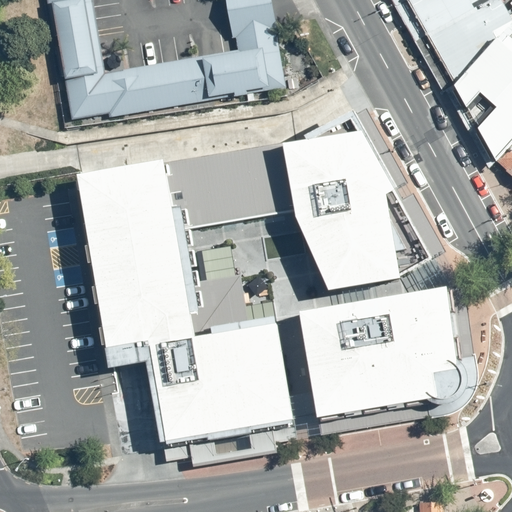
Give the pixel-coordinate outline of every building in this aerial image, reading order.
[(65,80),(72,123),(286,88),(271,0),(227,0),(230,14),(234,39),(239,38),(241,51),(106,73),(94,0),(47,0),(61,81),(65,80)] [(447,91),(456,87),(427,38),(404,0),(392,0),(444,93),(447,91)] [(404,0),(427,38),(494,0),(404,0)] [(494,0),(427,38),(456,87),(503,32),(511,25),(511,20),(501,0),(494,0)] [(456,87),(500,164),(511,150),(511,38),(511,36),(511,25),(503,32),(456,87)] [(491,171),(500,164),(456,87),(447,91),(491,171)] [(368,110),(358,116),(400,190),(409,184),(368,110)] [(81,178),(110,371),(150,365),(163,445),(296,423),(280,326),(198,340),(180,232),(295,214),(332,294),(404,283),(404,279),(435,261),(435,260),(402,204),(396,194),(401,191),(400,190),(368,134),(358,116),(357,114),(310,140),(311,144),(81,178)] [(511,150),(500,164),(511,175),(511,150)] [(415,196),(402,204),(435,260),(447,253),(415,196)] [(430,403),(320,422),(323,438),(429,419),(430,421),(447,418),(460,413),(472,404),(478,393),(480,382),(480,371),(478,355),(475,355),(469,288),(451,291),(461,362),(468,370),(470,380),(469,391),(468,391),(464,400),(457,406),(447,409),(436,407),(430,403)] [(451,291),(302,315),(320,422),(430,403),(436,407),(447,409),(457,406),(464,400),(468,391),(469,391),(470,380),(468,370),(461,362),(451,291)] [(296,423),(163,445),(167,464),(193,460),(195,469),(280,454),(278,445),(299,441),(296,423)] [(445,511),(445,504),(420,503),(420,511),(445,511)]
